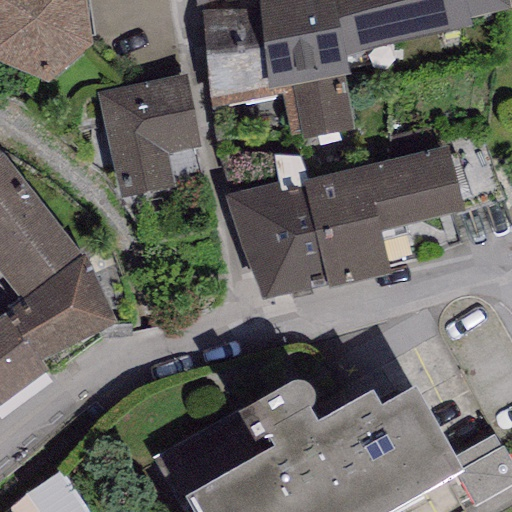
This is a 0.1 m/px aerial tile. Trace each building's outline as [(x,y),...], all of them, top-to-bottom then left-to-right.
[(82,0),(0,0),(0,71),(47,91),(91,53),(82,0)] [(192,0),(196,16),(230,0),(245,0),(248,6),(260,0),(192,0)] [(345,64),(332,0),(287,0),(258,6),(259,12),(196,18),(212,115),(268,104),(267,100),(281,97),(344,84),(350,83),(345,64)] [(332,0),(345,64),(388,49),(471,33),(469,25),(509,17),(506,0),(332,0)] [(185,79),(98,96),(119,205),(173,194),(172,188),(201,183),(196,155),(200,155),(185,79)] [(355,177),(344,84),(281,97),(290,142),(298,141),(306,190),(355,177)] [(0,274),(21,300),(81,257),(0,154),(0,274)] [(306,190),(300,191),(326,293),(329,303),(392,287),(380,241),(464,219),(447,154),(355,177),(306,190)] [(278,188),(223,203),(260,310),(326,293),(300,191),(280,198),(278,188)] [(115,323),(81,257),(21,300),(4,314),(40,362),(115,323)] [(0,406),(47,372),(40,362),(4,314),(0,317),(0,406)] [(421,511),(463,488),(413,401),(380,420),(372,406),(317,437),(309,423),(312,419),(314,414),(314,409),(312,405),(309,401),(304,398),(299,397),(294,398),(237,429),(253,457),(266,450),(273,461),(183,511),(421,511)]
